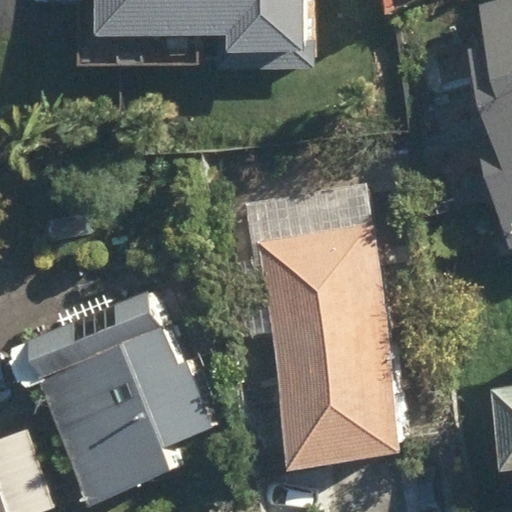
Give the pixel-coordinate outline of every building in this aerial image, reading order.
[(240,38),(239,69),(338,68),(338,53),(342,53),(341,0),(132,0),(133,38),(240,38)] [(511,3),(502,7),(511,36),(511,48),(500,53),(511,88),(511,144),(508,146),(511,158),(511,3)] [(283,248),(328,473),(437,451),(393,226),(283,248)] [(53,379),(104,505),(193,469),(182,443),(227,426),(199,360),(188,364),(159,290),(37,340),(22,345),(26,355),(17,358),(26,381),(35,377),(38,385),(53,379)] [(0,444),(0,511),(68,511),(73,510),(44,429),(0,444)]
